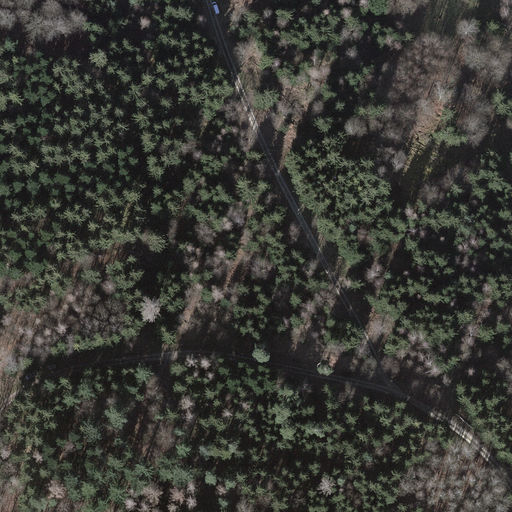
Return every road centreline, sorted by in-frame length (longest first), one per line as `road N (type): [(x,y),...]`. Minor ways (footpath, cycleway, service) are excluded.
road 1 (track): [(211,0),(228,68),(401,394),(473,436),(511,487)]
road 2 (track): [(0,412),(85,363),(202,352),(401,394)]
road 3 (track): [(511,177),(464,60),(457,0)]
road 4 (track): [(156,356),(212,511)]
